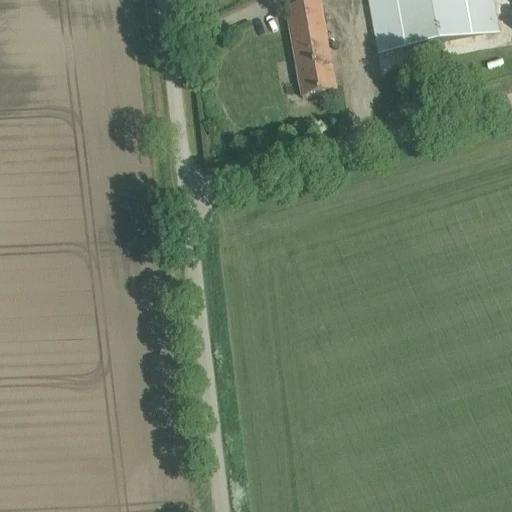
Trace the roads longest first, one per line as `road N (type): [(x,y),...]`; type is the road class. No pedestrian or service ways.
road 1 (unclassified): [(191,189),(511,91)]
road 2 (unclassified): [(227,511),(191,189)]
road 3 (unclassified): [(191,189),(172,0)]
